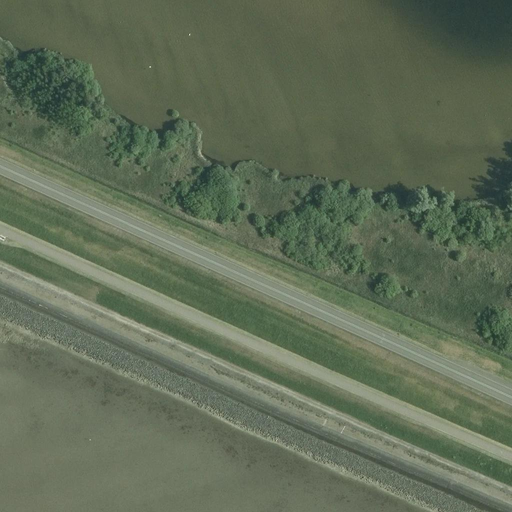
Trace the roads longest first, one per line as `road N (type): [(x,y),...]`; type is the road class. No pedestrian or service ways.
road 1 (trunk): [(511,395),(0,164)]
road 2 (unclassified): [(511,452),(0,226)]
